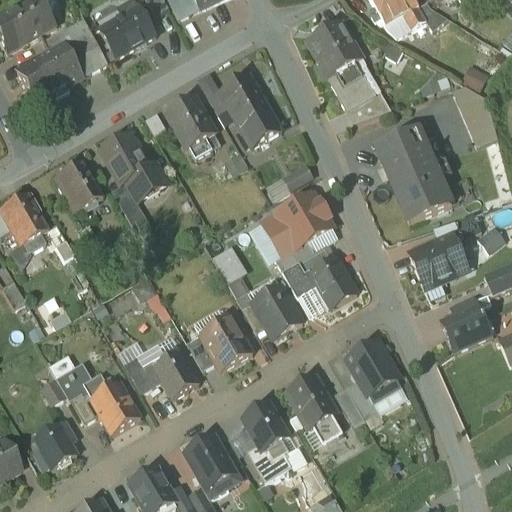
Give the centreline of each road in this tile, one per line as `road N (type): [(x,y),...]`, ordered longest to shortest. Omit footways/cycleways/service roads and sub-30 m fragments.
road 1 (residential): [(394,309),(39,511)]
road 2 (residential): [(271,31),(394,309)]
road 3 (residential): [(271,31),(31,165)]
road 4 (residential): [(394,309),(471,511)]
